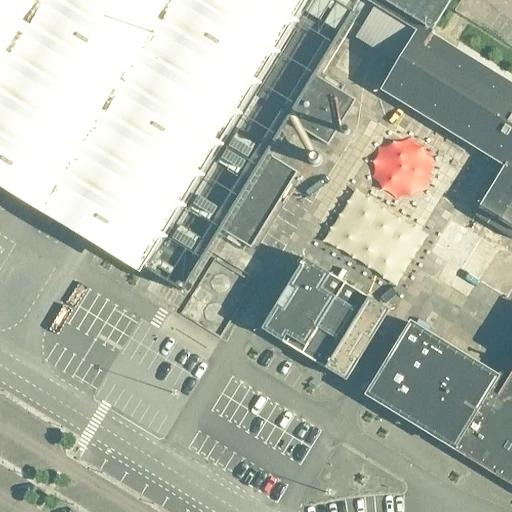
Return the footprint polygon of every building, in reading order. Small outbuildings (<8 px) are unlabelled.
[(144,268),(182,291),(220,229),(251,248),(297,172),(267,153),(287,120),(328,145),(356,100),(315,75),(352,14),(366,22),(378,3),(431,34),(452,0),(0,0),(0,180),(44,207),(48,210),(139,265),(144,268)] [(511,84),(431,34),(378,3),(366,22),(356,37),(397,62),(381,89),(382,89),(381,90),(384,92),(504,167),(476,216),(482,220),(511,238),(511,374),(498,397),(489,391),(498,377),(411,324),(368,395),(453,447),(452,448),(511,485),(511,84)] [(473,215),(495,177),(395,118),(372,157),(473,215)] [(432,258),(457,266),(451,283),(468,288),(480,252),(462,246),(467,232),(443,225),(432,258)] [(346,381),(389,310),(304,258),(261,329),(346,381)] [(511,269),(497,261),(482,285),(511,303),(511,269)] [(214,267),(183,316),(213,335),(244,286),(214,267)]
